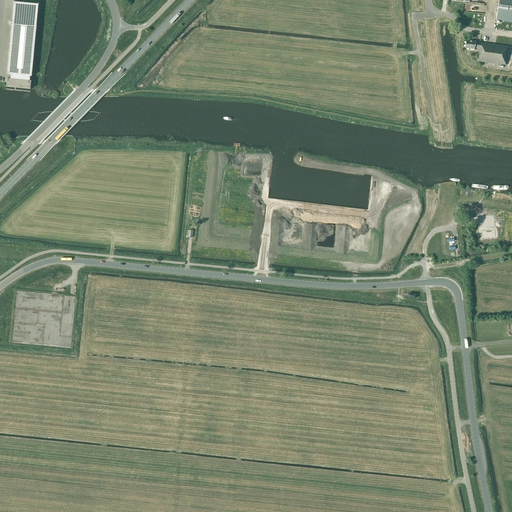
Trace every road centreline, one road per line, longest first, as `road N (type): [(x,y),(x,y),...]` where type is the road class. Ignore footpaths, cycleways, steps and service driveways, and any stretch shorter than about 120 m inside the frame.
road 1 (primary): [(425,282),(324,285),(59,259),(0,287)]
road 2 (primary): [(190,0),(0,194)]
road 3 (unclassified): [(116,26),(98,68),(0,170)]
road 4 (primary): [(489,511),(464,346)]
road 5 (unclassified): [(473,511),(448,348)]
